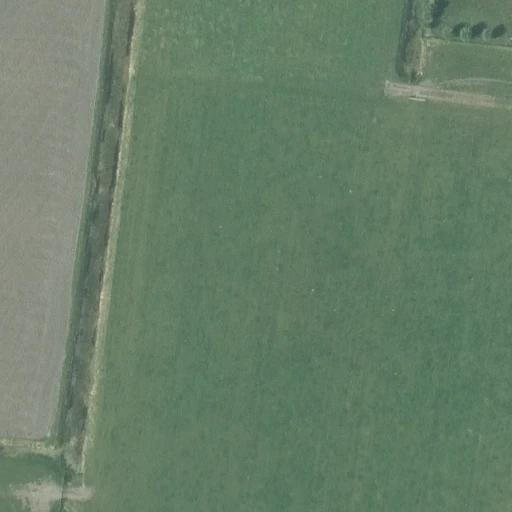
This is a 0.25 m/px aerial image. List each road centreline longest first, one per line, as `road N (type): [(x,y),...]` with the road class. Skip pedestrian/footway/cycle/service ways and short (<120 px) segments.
road 1 (track): [(119,500),(181,61)]
road 2 (track): [(181,61),(511,106)]
road 3 (track): [(0,491),(119,500),(118,511)]
